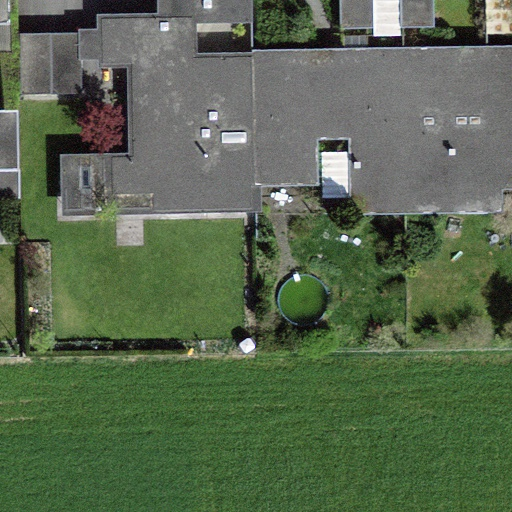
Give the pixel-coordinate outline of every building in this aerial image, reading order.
[(0,0),(0,24),(10,24),(8,0),(0,0)] [(192,21),(251,20),(251,0),(160,0),(161,18),(100,19),(101,64),(131,63),(132,144),(145,144),(145,156),(113,157),(114,191),(154,190),(154,211),(255,209),(254,181),(252,58),(193,59),(192,21)] [(370,0),(340,0),(341,26),(371,26),(370,0)] [(430,0),(401,0),(402,25),(431,25),(430,0)] [(81,94),(80,34),(19,34),(20,95),(81,94)] [(511,53),(402,55),(405,206),(460,204),(459,185),(511,183),(511,53)] [(402,55),(252,58),(254,181),(313,181),(314,134),(351,133),(352,206),(405,206),(402,55)] [(0,110),(0,198),(19,198),(17,110),(0,110)]
